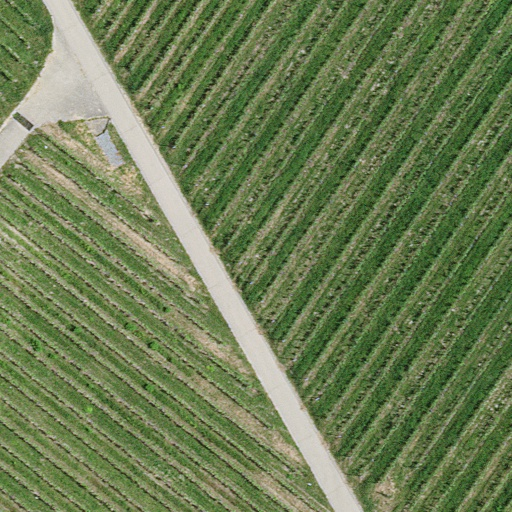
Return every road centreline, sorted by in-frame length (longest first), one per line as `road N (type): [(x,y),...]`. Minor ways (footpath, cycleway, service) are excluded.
road 1 (track): [(56,0),(349,511)]
road 2 (track): [(0,148),(82,43)]
